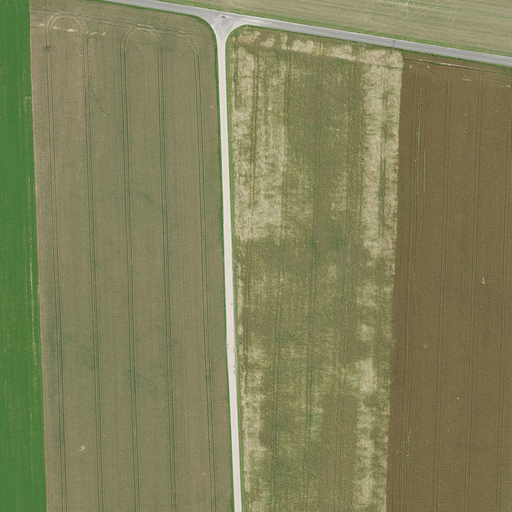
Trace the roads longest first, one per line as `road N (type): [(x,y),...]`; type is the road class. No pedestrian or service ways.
road 1 (track): [(220,19),(237,511)]
road 2 (track): [(220,19),(511,63)]
